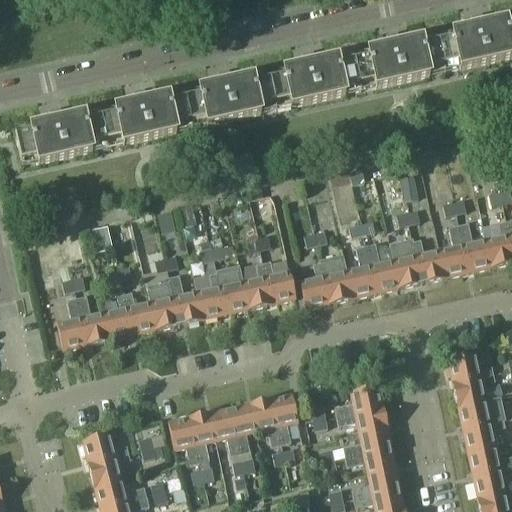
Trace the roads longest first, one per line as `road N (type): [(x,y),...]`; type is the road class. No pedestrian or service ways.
road 1 (residential): [(420,0),(0,93)]
road 2 (residential): [(24,408),(289,360),(296,346),(411,321)]
road 3 (residential): [(429,511),(419,460),(431,416),(411,321)]
